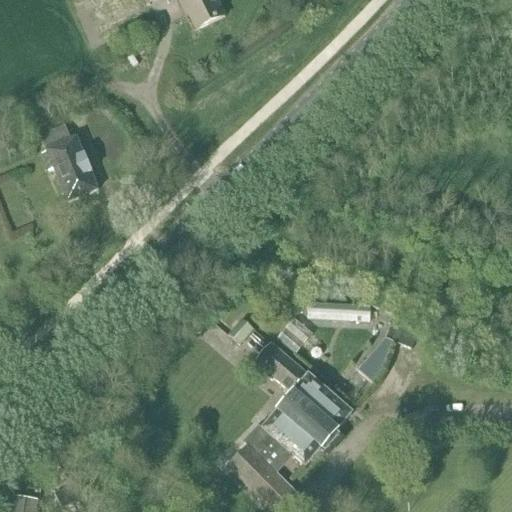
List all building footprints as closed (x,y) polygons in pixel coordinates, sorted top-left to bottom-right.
[(142,0),(146,9),(163,0),(142,0)] [(216,0),(177,0),(182,10),(184,9),(196,33),(225,18),(216,0)] [(65,127),(40,137),(46,152),(71,142),(65,127)] [(46,152),(46,153),(41,156),(49,174),(54,172),(68,204),(98,192),(76,140),(71,142),(46,152)] [(298,356),(316,337),(298,321),(280,341),(298,356)] [(240,323),(227,338),(240,349),(253,334),(240,323)] [(415,333),(393,323),(386,341),(411,352),(419,334),(415,333)] [(394,346),(385,342),(358,374),(373,388),(380,379),(394,346)] [(352,416),(338,404),(324,393),(273,348),(258,365),(268,374),(267,376),(274,382),(275,381),(293,396),(276,415),(277,416),(262,432),(259,429),(244,445),(249,450),(229,469),(271,511),(283,511),(297,498),(275,476),(293,459),(305,469),(321,451),(321,452),(337,434),(337,433),(352,416)] [(55,497),(62,511),(76,504),(70,490),(55,497)] [(15,499),(13,511),(36,511),(38,503),(15,499)]
